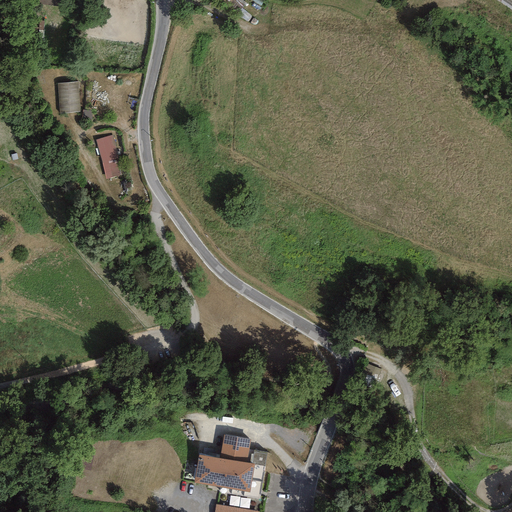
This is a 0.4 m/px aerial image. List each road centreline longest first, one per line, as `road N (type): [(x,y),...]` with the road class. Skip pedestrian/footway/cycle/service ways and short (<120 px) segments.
road 1 (unclassified): [(162,0),(143,110),(151,180),(221,273),(321,336),(347,362),(305,511)]
road 2 (track): [(340,352),(364,352),(401,376),(426,457),(485,511)]
road 3 (track): [(141,353),(0,392)]
